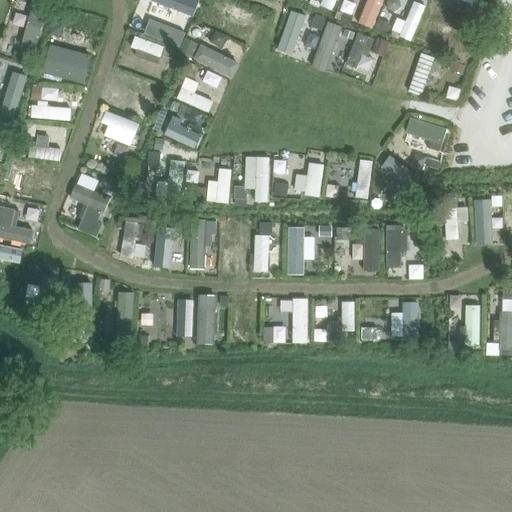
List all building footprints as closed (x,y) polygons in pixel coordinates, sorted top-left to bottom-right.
[(168,39),(184,0),(153,0),(142,29),(168,39)] [(361,28),(372,0),(355,0),(346,22),(361,28)] [(411,0),(402,0),(395,18),(386,14),(380,31),(401,38),(415,1),(411,0)] [(17,2),(16,41),(31,41),(33,3),(17,2)] [(415,43),(433,48),(439,27),(443,28),(438,47),(453,51),(464,13),(426,2),(415,43)] [(469,5),(466,13),(479,18),(482,10),(469,5)] [(289,44),(298,10),(284,6),(275,40),(289,44)] [(15,25),(17,12),(4,10),(2,23),(15,25)] [(302,43),(315,21),(305,15),(292,37),(302,43)] [(188,41),(196,31),(183,21),(176,31),(188,41)] [(336,43),(339,29),(316,23),(313,37),(336,43)] [(150,54),(155,44),(125,31),(117,48),(138,58),(142,51),(150,54)] [(363,67),(369,40),(343,35),(338,61),(363,67)] [(378,39),(373,52),(384,57),(390,44),(378,39)] [(186,40),(180,51),(194,58),(199,47),(186,40)] [(38,74),(74,81),(81,50),(44,42),(38,74)] [(16,49),(13,59),(26,62),(29,53),(16,49)] [(407,50),(404,58),(413,62),(416,53),(407,50)] [(210,83),(213,71),(195,66),(192,78),(210,83)] [(135,98),(141,80),(106,68),(100,87),(135,98)] [(199,111),(210,86),(177,71),(166,96),(199,111)] [(447,98),(450,85),(437,81),(434,95),(447,98)] [(33,88),(32,100),(42,100),(43,88),(33,88)] [(96,106),(91,119),(97,121),(93,133),(108,139),(103,152),(115,157),(129,119),(96,106)] [(152,131),(182,148),(193,130),(162,112),(152,131)] [(394,145),(431,148),(433,122),(396,118),(394,145)] [(23,132),(21,156),(49,160),(51,135),(23,132)] [(288,179),(292,153),(273,151),(269,176),(288,179)] [(346,173),(359,175),(362,157),(349,155),(346,173)] [(417,155),(413,167),(422,170),(426,157),(417,155)] [(296,158),(293,196),(309,197),(312,159),(296,158)] [(114,161),(110,172),(122,176),(126,165),(114,161)] [(219,200),(221,164),(208,163),(208,176),(199,176),(197,199),(219,200)] [(21,172),(15,196),(34,201),(41,177),(21,172)] [(105,175),(100,186),(115,193),(120,181),(105,175)] [(314,181),(313,195),(326,196),(327,182),(314,181)] [(277,183),(275,195),(288,197),(290,185),(277,183)] [(243,188),(235,188),(235,200),(247,200),(247,192),(243,188)] [(480,197),(463,198),(465,242),(482,241),(480,197)] [(452,201),(430,207),(434,226),(457,221),(452,201)] [(511,238),(511,204),(496,204),(494,237),(511,238)] [(148,219),(146,230),(156,232),(158,221),(148,219)] [(212,268),(226,269),(227,253),(240,254),(241,220),(229,219),(229,223),(213,222),(212,268)] [(194,220),(175,220),(176,266),(195,266),(194,220)] [(292,259),(301,259),(303,223),(277,222),(275,272),(292,273),(292,259)] [(245,223),(244,234),(255,234),(255,223),(245,223)] [(135,258),(137,225),(110,224),(109,257),(135,258)] [(408,263),(407,226),(374,227),(375,264),(408,263)] [(332,227),(320,227),(320,236),(332,236),(332,227)] [(349,229),(337,229),(337,239),(349,239),(349,229)] [(370,268),(369,230),(353,230),(354,269),(370,268)] [(396,263),(395,279),(412,280),(412,263),(396,263)] [(17,268),(13,279),(23,282),(27,272),(17,268)] [(12,294),(24,298),(29,285),(18,280),(12,294)] [(489,310),(504,311),(505,296),(490,295),(489,310)] [(297,343),(296,296),(280,296),(281,344),(297,343)] [(150,324),(151,297),(127,297),(126,323),(150,324)] [(185,297),(165,297),(164,332),(184,333),(185,297)] [(200,297),(200,307),(209,307),(209,297),(200,297)] [(234,324),(216,323),(215,340),(245,342),(247,298),(235,298),(234,324)] [(330,323),(345,323),(344,298),(329,298),(330,323)] [(388,300),(388,329),(407,328),(406,299),(388,300)] [(452,336),(467,336),(468,302),(452,302),(452,336)] [(504,346),(505,312),(484,312),(483,345),(504,346)] [(274,327),(265,327),(265,341),(274,341),(274,327)] [(300,340),(313,341),(314,328),(301,327),(300,340)] [(364,329),(364,341),(380,341),(380,329),(364,329)] [(200,350),(200,351),(209,351),(209,350),(210,339),(202,338),(202,342),(200,341),(200,350)]
